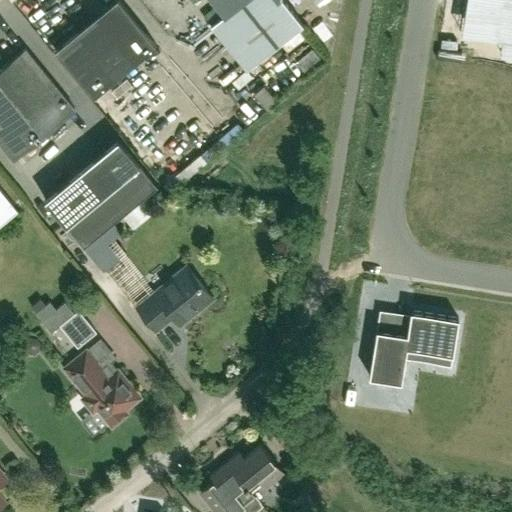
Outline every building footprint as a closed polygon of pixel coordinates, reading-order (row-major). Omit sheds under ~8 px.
[(119,0),(113,0),(54,48),(93,96),(156,44),(119,0)] [(211,0),(223,14),(211,24),(246,68),(302,23),(283,0),(211,0)] [(511,0),(465,0),(460,30),(502,37),(500,51),(511,53),(511,0)] [(0,143),(13,159),(75,108),(24,47),(0,66),(0,143)] [(120,105),(106,115),(113,124),(126,113),(120,105)] [(157,185),(119,138),(118,137),(44,198),(45,199),(84,246),(96,235),(96,236),(109,225),(132,205),(132,206),(145,195),(157,185)] [(0,223),(17,209),(0,188),(0,223)] [(179,322),(211,296),(187,266),(181,271),(179,269),(170,277),(171,279),(137,306),(155,328),(173,314),(179,322)] [(112,315),(121,310),(113,292),(103,296),(112,315)] [(376,326),(369,374),(401,379),(405,356),(407,344),(452,352),(458,316),(411,308),(410,312),(407,331),(376,326)] [(96,330),(78,309),(59,324),(77,346),(96,330)] [(139,396),(117,368),(117,369),(110,361),(116,357),(100,337),(64,366),(86,394),(82,397),(92,410),(97,407),(108,421),(109,421),(111,424),(126,413),(123,409),(139,396)] [(238,450),(226,460),(259,500),(260,500),(251,489),(261,480),(265,486),(283,471),(260,442),(243,456),(238,450)] [(259,500),(226,460),(209,474),(214,479),(200,491),(216,511),(232,511),(243,504),(247,509),(259,500)]
